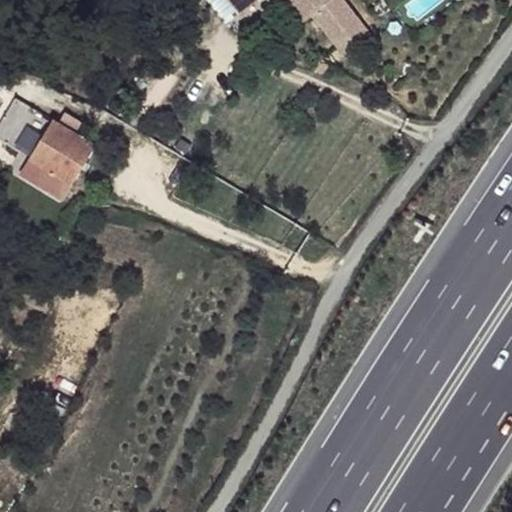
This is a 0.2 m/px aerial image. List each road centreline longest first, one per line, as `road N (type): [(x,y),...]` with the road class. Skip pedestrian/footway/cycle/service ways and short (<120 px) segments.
road 1 (unclassified): [(511,57),(313,318),(213,511)]
road 2 (motorway): [(511,219),(327,511)]
road 3 (unknown): [(332,293),(127,187),(141,156)]
road 4 (unknown): [(441,149),(218,49)]
road 5 (motorway): [(412,511),(511,350)]
